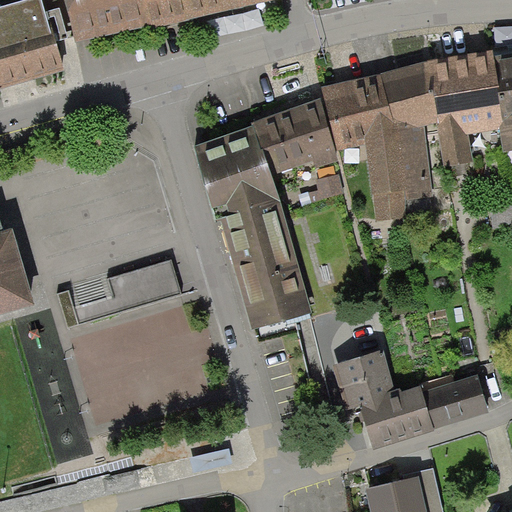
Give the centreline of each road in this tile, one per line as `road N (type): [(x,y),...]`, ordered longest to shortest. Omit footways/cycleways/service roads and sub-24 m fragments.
road 1 (residential): [(272,475),(160,80)]
road 2 (residential): [(272,475),(375,456),(511,411)]
road 3 (residential): [(106,511),(272,475)]
road 4 (residential): [(160,80),(0,121)]
road 5 (residential): [(308,38),(160,80)]
road 6 (residential): [(432,11),(308,38)]
